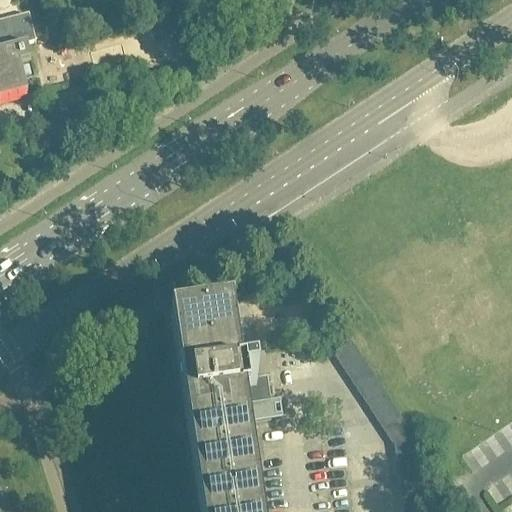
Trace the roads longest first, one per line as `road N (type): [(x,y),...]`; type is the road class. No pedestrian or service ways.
road 1 (primary): [(0,365),(511,22)]
road 2 (primary): [(421,0),(0,277)]
road 3 (residential): [(299,511),(279,362)]
